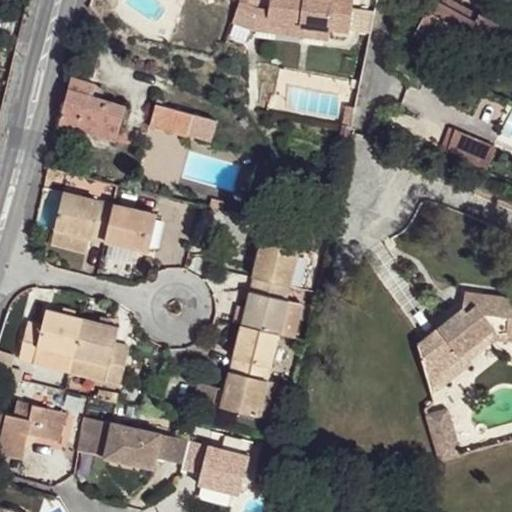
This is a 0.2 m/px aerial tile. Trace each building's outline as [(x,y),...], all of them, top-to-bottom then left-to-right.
[(239,0),(237,5),(254,12),(258,0),(239,0)] [(269,0),(267,14),(266,20),(299,25),(299,30),(330,34),(349,37),(353,0),(351,0),(269,0)] [(476,16),(448,0),(441,0),(440,4),(432,0),(431,0),(415,32),(442,46),(449,36),(461,43),(467,34),(488,43),(498,21),(477,10),(476,16)] [(266,20),(267,14),(254,12),(237,5),(230,25),(251,33),(328,44),(330,34),(299,30),(299,25),(266,20)] [(354,9),(352,32),(372,34),(374,10),(354,9)] [(96,87),(68,79),(58,125),(119,142),(127,110),(93,100),(96,87)] [(215,125),(154,109),(148,131),(209,147),(215,125)] [(483,148),(442,135),(430,159),(474,175),(483,148)] [(153,215),(62,192),(52,228),(90,237),(146,252),(153,215)] [(166,218),(153,215),(146,252),(157,254),(166,218)] [(303,234),(259,222),(254,243),(262,246),(253,281),(288,291),(303,234)] [(90,237),(52,228),(48,248),(87,256),(90,237)] [(288,291),(253,281),(240,326),(276,334),(283,336),(291,306),(284,304),(288,291)] [(511,297),(452,291),(451,306),(408,341),(425,392),(483,340),(511,341),(511,297)] [(122,327),(50,308),(46,325),(27,322),(18,359),(36,363),(40,346),(75,355),(70,373),(124,384),(133,351),(120,345),(122,327)] [(276,334),(240,326),(224,395),(219,413),(255,423),(276,334)] [(75,355),(40,346),(36,363),(70,373),(75,355)] [(224,395),(195,385),(190,406),(219,413),(224,395)] [(64,411),(19,400),(17,408),(5,448),(0,446),(0,456),(21,462),(29,436),(59,442),(64,411)] [(17,408),(0,401),(0,446),(5,448),(17,408)] [(453,454),(439,409),(419,413),(433,460),(453,454)] [(165,438),(84,416),(76,452),(155,472),(159,462),(165,438)] [(191,444),(165,438),(159,462),(183,471),(191,444)] [(207,449),(191,444),(183,471),(201,475),(207,449)] [(250,460),(207,449),(201,475),(198,486),(242,498),(250,460)]
